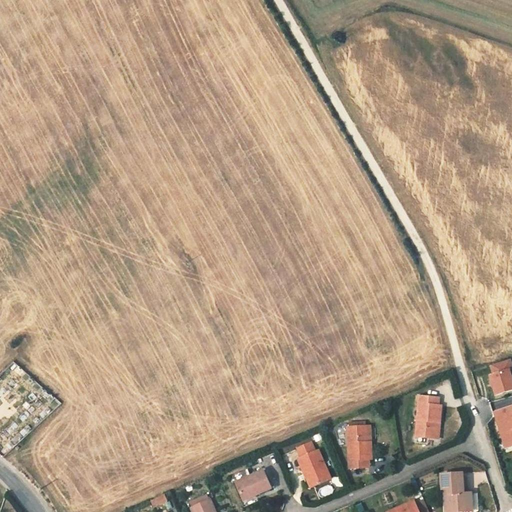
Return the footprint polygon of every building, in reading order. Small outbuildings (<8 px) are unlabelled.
[(511,373),(507,362),(488,368),(491,378),(488,379),(494,400),(511,394),(511,389),(507,374),(511,373)] [(436,404),(436,396),(418,396),(420,437),(439,436),(438,420),(441,420),(441,404),(436,404)] [(511,409),(491,415),(503,453),(511,450),(511,409)] [(369,441),(367,427),(346,431),(354,471),(376,467),(374,457),(378,457),(374,440),(369,441)] [(307,445),(287,452),(296,477),(300,476),(305,490),(323,483),(307,445)] [(258,476),(231,488),(238,504),(265,493),(258,476)] [(461,481),(443,481),(444,497),(448,497),(448,509),(445,511),(444,511),(479,511),(479,502),(462,502),(461,481)] [(427,511),(422,498),(414,501),(418,511),(427,511)]
